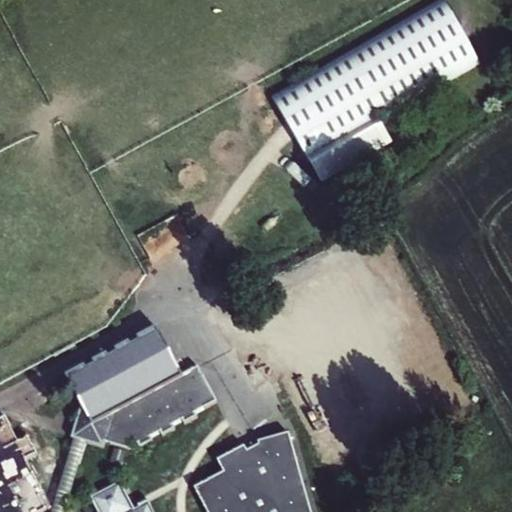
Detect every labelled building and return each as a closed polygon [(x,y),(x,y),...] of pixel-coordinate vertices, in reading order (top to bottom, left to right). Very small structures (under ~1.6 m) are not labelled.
[(302,158),(472,63),(436,0),(431,0),(265,93),(302,158)] [(467,393),(387,240),(360,254),(409,349),(399,354),(429,412),(467,393)] [(217,315),(253,389),(278,377),(241,303),(217,315)] [(58,376),(75,405),(66,436),(69,437),(82,441),(99,446),(100,440),(124,447),(131,443),(133,447),(147,439),(145,436),(154,430),(156,434),(169,427),(166,422),(175,417),(177,422),(191,414),(189,409),(210,397),(190,364),(183,352),(169,360),(147,324),(58,376)] [(224,474),(195,490),(206,511),(311,511),(290,434),(258,443),(259,447),(247,453),(245,448),(218,462),(224,474)] [(59,511),(82,441),(69,437),(45,511),(59,511)] [(152,511),(144,496),(128,504),(114,478),(87,493),(96,511),(40,511),(33,497),(37,495),(10,445),(0,450),(0,449),(0,511),(152,511)]
